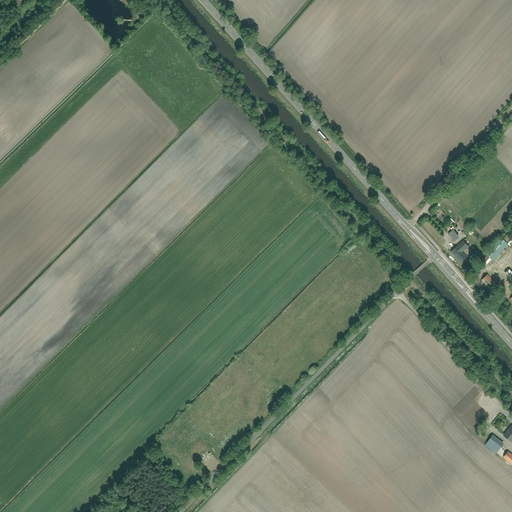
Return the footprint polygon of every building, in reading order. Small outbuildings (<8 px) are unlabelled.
[(459,238),(452,230),(447,234),(454,242),(459,238)] [(509,245),(500,237),(485,253),(494,261),(509,245)] [(468,247),(463,240),(450,250),(459,262),(466,256),(462,251),(468,247)] [(498,285),(488,274),(481,281),(491,292),(498,285)] [(511,442),(511,427),(510,426),(503,437),(511,443),(511,442)] [(505,446),(492,436),(485,446),(498,456),(505,446)]
